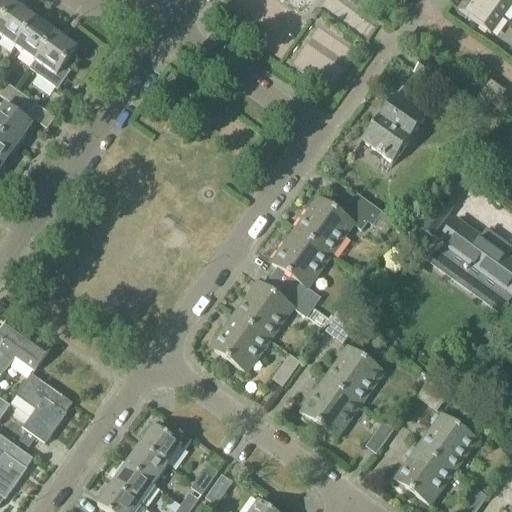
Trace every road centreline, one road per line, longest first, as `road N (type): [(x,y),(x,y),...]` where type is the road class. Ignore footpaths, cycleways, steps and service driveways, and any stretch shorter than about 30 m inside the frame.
road 1 (residential): [(162,354),(323,133),(175,30)]
road 2 (residential): [(0,270),(175,30)]
road 3 (residential): [(352,496),(162,354)]
road 4 (residential): [(47,511),(162,354)]
